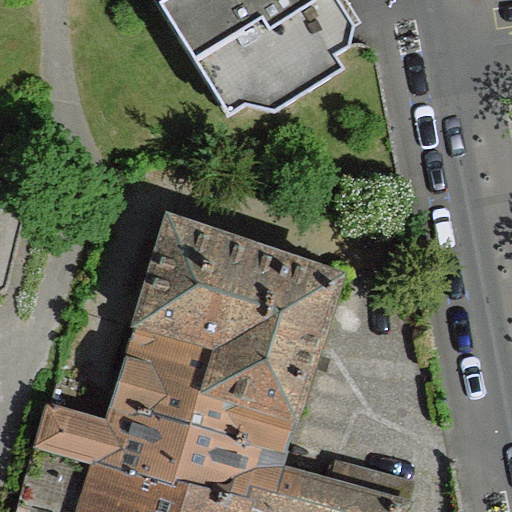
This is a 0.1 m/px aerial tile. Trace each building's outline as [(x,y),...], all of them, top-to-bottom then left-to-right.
[(317,0),(169,0),(161,6),(231,118),(248,108),(276,115),(346,71),(337,58),(350,49),(357,29),(337,0),(317,0)] [(0,157),(0,311),(29,294),(45,229),(0,157)] [(173,223),(117,405),(286,448),(340,279),(173,223)] [(286,448),(117,405),(110,427),(53,410),(43,444),(100,461),(248,506),(266,511),(279,470),(286,448)] [(24,503),(60,511),(84,511),(100,461),(43,444),(24,503)] [(245,511),(248,506),(100,461),(84,511),(245,511)] [(340,466),(334,486),(406,506),(412,485),(340,466)] [(334,486),(279,470),(266,511),(267,511),(402,511),(406,506),(334,486)] [(60,511),(24,503),(19,502),(15,511),(60,511)]
